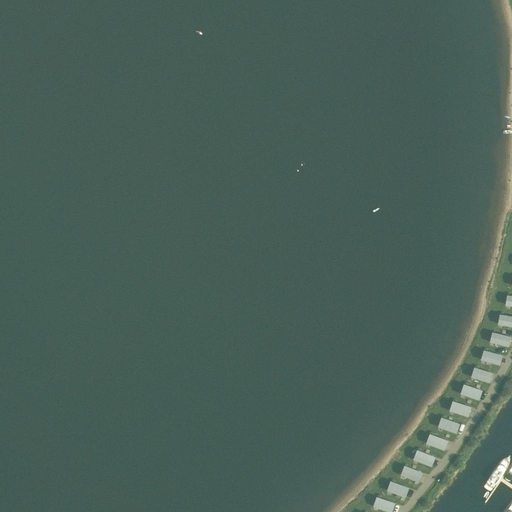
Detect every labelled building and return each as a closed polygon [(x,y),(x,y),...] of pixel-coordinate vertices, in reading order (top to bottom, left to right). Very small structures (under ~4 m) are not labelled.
[(511,314),(501,313),(500,324),(511,325),(511,314)] [(511,333),(493,332),(492,342),(511,344),(511,333)] [(485,349),(483,360),(504,363),(505,352),(485,349)] [(474,376),(493,382),(496,372),(477,366),(474,376)] [(465,384),(463,395),(483,399),(485,387),(465,384)] [(471,416),(475,406),(455,399),(452,409),(471,416)] [(441,428),(461,432),(463,421),(443,417),(441,428)] [(447,450),(451,439),(432,432),(428,443),(447,450)] [(419,449),(416,460),(435,466),(439,455),(419,449)] [(407,464),(403,475),(423,481),(426,471),(407,464)] [(393,479),(389,490),(409,497),(413,487),(393,479)] [(376,505),(394,511),(399,502),(379,495),(376,505)]
